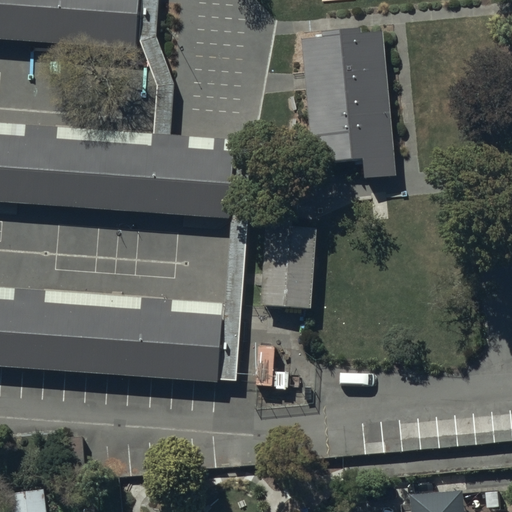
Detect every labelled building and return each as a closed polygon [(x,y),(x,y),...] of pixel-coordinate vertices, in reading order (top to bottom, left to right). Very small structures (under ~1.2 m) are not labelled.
[(0,0),(0,38),(141,45),(143,0),(0,0)] [(379,29),(303,37),(316,164),(392,156),(379,29)] [(462,129),(428,131),(431,176),(465,174),(462,129)] [(0,202),(234,219),(239,152),(0,135),(0,202)] [(262,307),(311,310),(317,231),(268,227),(262,307)] [(0,367),(222,384),(227,319),(0,301),(0,367)] [(304,389),(306,359),(242,354),(240,384),(304,389)] [(46,511),(44,487),(7,491),(8,511),(46,511)] [(463,511),(462,490),(410,493),(410,511),(502,511),(480,511),(463,511)]
